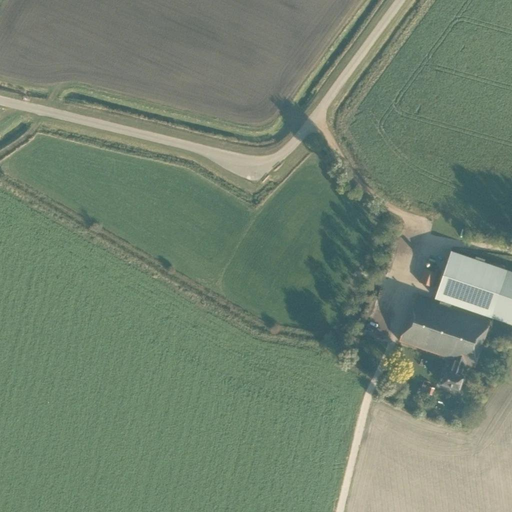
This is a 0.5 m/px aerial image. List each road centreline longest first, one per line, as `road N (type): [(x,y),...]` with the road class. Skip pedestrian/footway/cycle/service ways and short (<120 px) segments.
road 1 (unclassified): [(259,165),(0,100)]
road 2 (unclassified): [(400,0),(313,118)]
